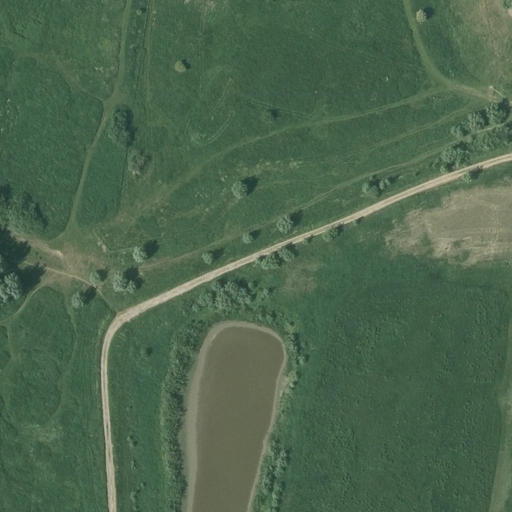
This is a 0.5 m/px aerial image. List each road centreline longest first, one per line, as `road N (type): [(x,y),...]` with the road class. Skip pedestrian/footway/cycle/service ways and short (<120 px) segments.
road 1 (track): [(445,84),(421,97),(251,138),(203,161),(141,208),(78,233),(72,208),(103,123),(127,0)]
road 2 (track): [(117,511),(102,344),(113,322),(453,173),(511,155)]
